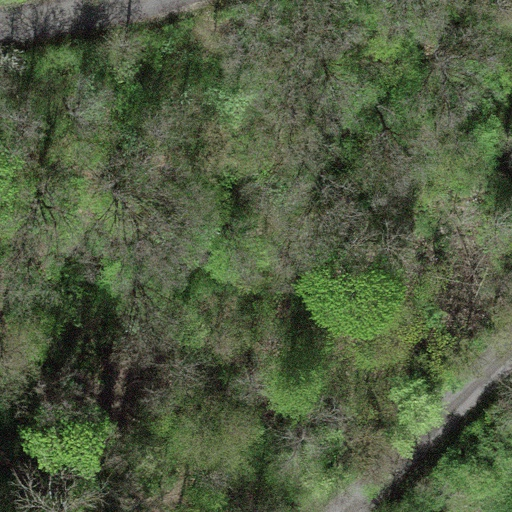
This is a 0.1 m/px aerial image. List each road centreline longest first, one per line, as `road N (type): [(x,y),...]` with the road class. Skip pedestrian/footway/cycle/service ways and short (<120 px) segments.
road 1 (residential): [(351,511),(511,352)]
road 2 (residential): [(149,0),(0,28)]
